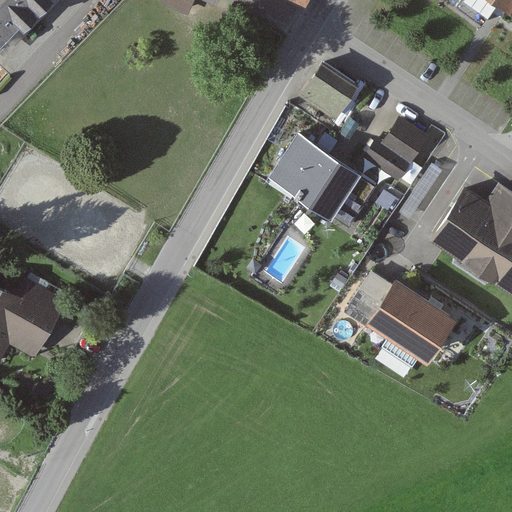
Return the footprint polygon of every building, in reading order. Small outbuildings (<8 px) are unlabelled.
[(0,0),(0,34),(32,0),(0,0)] [(309,0),(165,0),(188,10),(192,0),(212,0),(220,3),(221,0),(304,0),(308,2),(309,0)] [(511,0),(455,0),(454,3),(481,22),(497,0),(508,0),(511,2),(511,0)] [(322,58),(300,92),(337,116),(359,81),(322,58)] [(384,138),(376,133),(363,153),(399,177),(429,132),(400,113),(384,138)] [(362,168),(299,127),(269,174),(351,226),(378,183),(360,171),(362,168)] [(486,196),(462,182),(428,236),(511,289),(511,190),(496,180),(486,196)] [(368,315),(392,278),(373,266),(345,308),(364,320),(368,315)] [(339,271),(332,281),(341,287),(348,277),(339,271)] [(392,278),(368,315),(427,355),(456,312),(397,272),(392,278)] [(0,278),(0,361),(12,341),(35,354),(67,297),(27,275),(19,289),(0,278)]
